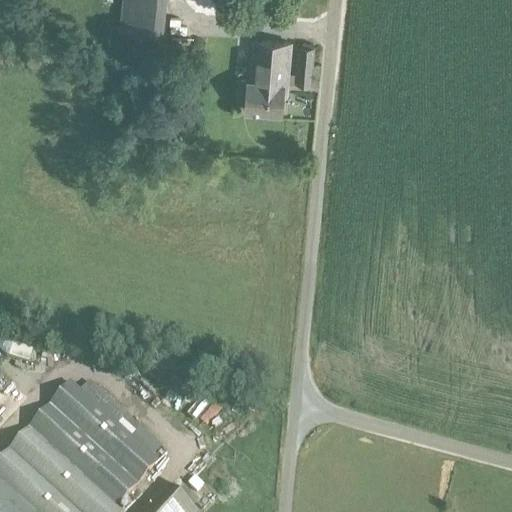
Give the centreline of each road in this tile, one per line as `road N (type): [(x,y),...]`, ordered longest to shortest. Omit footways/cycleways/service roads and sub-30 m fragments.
road 1 (unclassified): [(294,406),(334,0)]
road 2 (residential): [(511,466),(294,406)]
